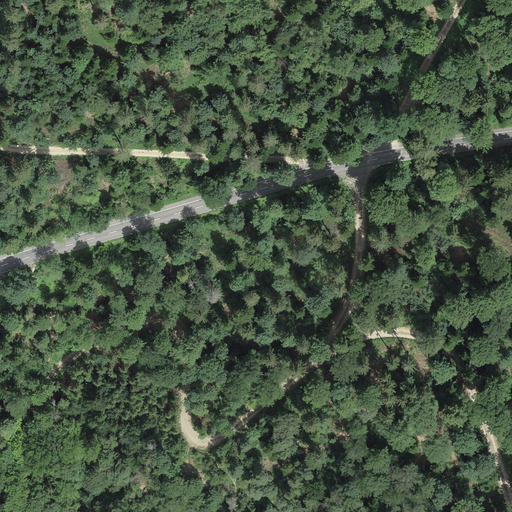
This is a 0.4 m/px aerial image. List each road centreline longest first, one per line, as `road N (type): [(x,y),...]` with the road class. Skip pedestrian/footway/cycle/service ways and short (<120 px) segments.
road 1 (unclassified): [(511,138),(334,168),(0,266)]
road 2 (track): [(0,145),(334,168)]
road 3 (track): [(0,432),(71,355),(136,326),(162,324),(178,330),(186,346),(191,441)]
road 4 (track): [(373,332),(417,333),(459,363),(511,506)]
road 5 (track): [(460,0),(379,159)]
road 6 (track): [(191,441),(219,441),(319,357)]
road 7 (track): [(357,163),(351,303)]
